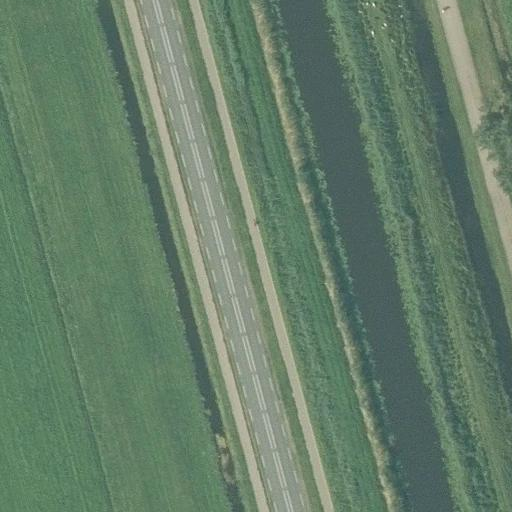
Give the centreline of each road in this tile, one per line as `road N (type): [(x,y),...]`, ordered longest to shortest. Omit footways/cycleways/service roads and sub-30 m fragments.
road 1 (primary): [(291,511),(155,0)]
road 2 (unclassified): [(511,240),(446,0)]
